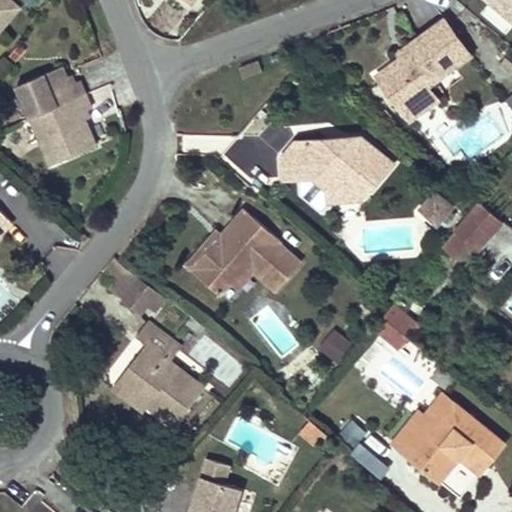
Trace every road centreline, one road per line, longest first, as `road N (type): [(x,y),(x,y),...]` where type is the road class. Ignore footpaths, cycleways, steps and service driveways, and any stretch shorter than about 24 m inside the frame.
road 1 (residential): [(21,350),(141,197),(155,161),(156,124),(139,69)]
road 2 (residential): [(361,0),(139,69)]
road 3 (residential): [(0,459),(41,446),(59,418),(49,369),(21,350)]
